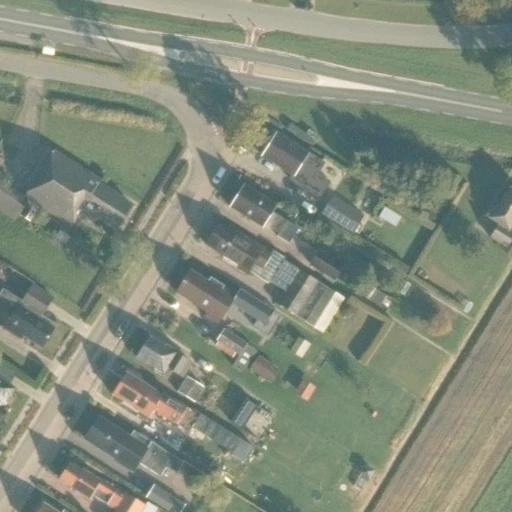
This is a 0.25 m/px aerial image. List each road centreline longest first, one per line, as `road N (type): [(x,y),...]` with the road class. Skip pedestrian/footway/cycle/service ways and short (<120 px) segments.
road 1 (primary): [(511,114),(0,20)]
road 2 (unclassified): [(0,487),(203,159),(201,143)]
road 3 (unclassified): [(511,35),(449,38),(159,0)]
road 4 (unclassified): [(0,62),(160,92),(184,106),(201,143)]
